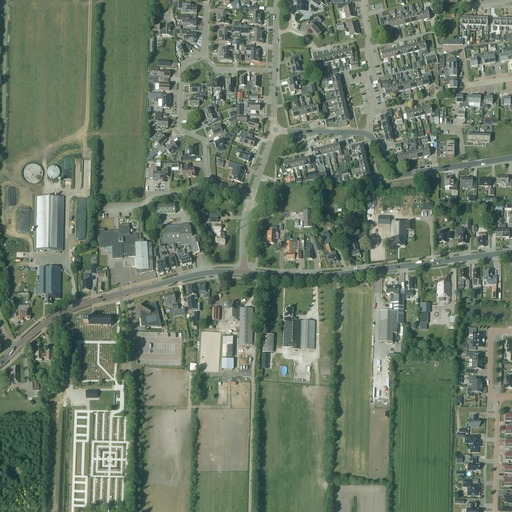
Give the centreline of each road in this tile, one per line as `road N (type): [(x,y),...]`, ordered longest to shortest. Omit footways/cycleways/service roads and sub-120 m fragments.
road 1 (tertiary): [(244,272),(338,274),(511,251)]
road 2 (residential): [(511,158),(397,175),(367,134)]
road 3 (residential): [(210,181),(203,141),(179,129),(180,71),(204,55)]
road 4 (residential): [(367,134),(363,0)]
road 5 (track): [(252,379),(249,511)]
road 6 (tertiary): [(13,352),(70,309),(127,291)]
